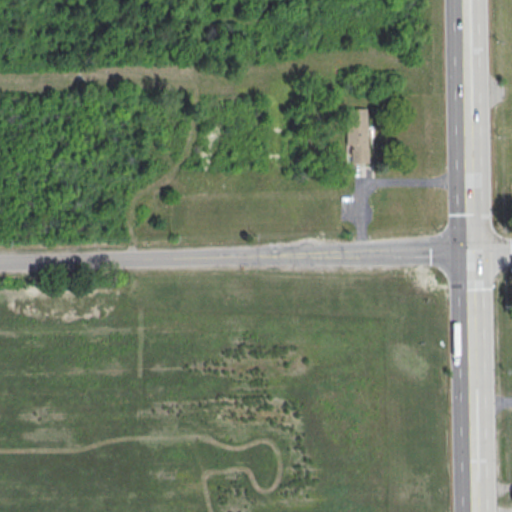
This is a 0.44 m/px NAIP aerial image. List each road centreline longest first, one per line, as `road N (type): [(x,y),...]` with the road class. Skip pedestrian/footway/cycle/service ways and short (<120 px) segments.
road 1 (tertiary): [(468,253),(0,261)]
road 2 (secondary): [(472,511),(468,253)]
road 3 (secondary): [(468,253),(463,0)]
